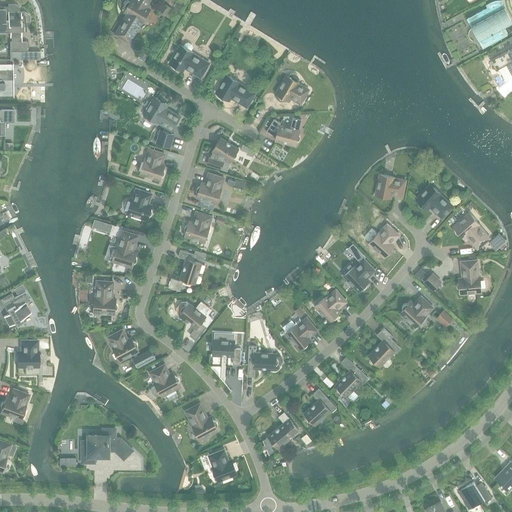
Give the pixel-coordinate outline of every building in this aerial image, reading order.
[(131,0),(130,1),(129,1),(129,2),(128,2),(127,2),(127,3),(126,4),(126,5),(125,6),(126,7),(126,8),(124,11),(128,13),(115,34),(129,42),(141,22),(142,22),(150,9),(149,8),(153,0),(131,0)] [(495,0),(493,1),(491,2),(486,4),(487,7),(467,18),(483,48),(507,35),(503,27),(511,21),(511,19),(504,5),(503,6),(502,0),(495,0)] [(8,2),(8,6),(0,6),(0,32),(10,32),(10,37),(11,37),(11,41),(10,41),(10,51),(27,51),(27,41),(19,41),(19,37),(21,37),(21,31),(23,31),(23,22),(29,23),(29,13),(26,12),(21,11),(19,11),(19,5),(15,2),(8,2)] [(171,8),(164,4),(160,10),(167,14),(171,8)] [(170,63),(173,64),(173,65),(173,66),(173,67),(174,67),(174,68),(175,68),(175,69),(176,69),(177,69),(178,69),(179,69),(180,69),(183,71),(185,67),(201,77),(209,63),(193,53),(193,52),(191,51),(192,50),(192,47),(192,45),(188,43),(185,43),(184,45),(183,46),(180,45),(170,63)] [(511,48),(490,60),(496,70),(506,65),(511,75),(511,48)] [(141,52),(138,58),(144,61),(147,55),(141,52)] [(3,80),(14,79),(13,70),(0,69),(0,91),(3,91),(3,80)] [(276,93),(279,95),(279,96),(279,98),(280,99),(282,99),(283,100),(284,100),(285,100),(286,99),(289,101),(291,98),(300,103),(309,90),(299,84),(299,83),(298,82),(299,79),(298,77),(297,75),(295,74),(294,74),(293,73),(291,73),(290,74),(289,76),(286,75),(276,93)] [(226,99),(229,100),(231,97),(247,107),(255,93),(239,83),(239,82),(226,75),(216,93),(219,94),(219,95),(219,96),(219,97),(220,97),(220,98),(221,98),(221,99),(222,99),(223,99),(224,99),(225,99),(226,99)] [(170,133),(172,130),(180,116),(166,108),(168,104),(155,97),(144,114),(157,122),(159,119),(167,124),(163,131),(160,130),(156,142),(170,147),(174,134),(170,133)] [(0,135),(5,135),(5,122),(14,122),(14,110),(0,109),(0,135)] [(274,119),(266,131),(276,137),(275,140),(296,145),(296,142),(297,142),(297,141),(298,141),(298,140),(299,140),(299,139),(300,139),(300,138),(300,137),(300,136),(300,135),(299,135),(299,134),(298,134),(299,130),(302,119),(293,117),(291,128),(280,125),(280,123),(274,119)] [(207,164),(221,168),(227,170),(230,162),(232,159),(233,159),(233,158),(234,158),(235,158),(235,157),(236,157),(236,156),(237,156),(237,155),(237,154),(237,153),(237,152),(236,152),(238,149),(220,138),(212,150),(214,151),(210,157),(209,157),(207,164)] [(243,144),(241,150),(246,151),(246,153),(252,156),(255,152),(243,144)] [(163,169),(164,165),(161,164),(164,154),(149,149),(145,159),(144,159),(140,173),(160,180),(161,177),(161,176),(162,176),(163,176),(163,175),(164,175),(164,174),(164,173),(165,173),(165,172),(165,171),(164,171),(164,170),(164,169),(163,169)] [(197,189),(197,191),(198,194),(197,197),(200,198),(198,204),(213,209),(215,202),(217,203),(221,189),(220,188),(224,178),(208,173),(205,184),(201,182),(200,186),(198,187),(197,189)] [(376,195),(379,195),(379,196),(380,197),(381,198),(382,198),(383,198),(384,198),(385,198),(386,198),(387,197),(390,198),(391,194),(402,196),(405,180),(394,178),(395,177),(380,174),(376,195)] [(416,199),(418,202),(418,203),(419,204),(419,205),(420,206),(421,207),(422,207),(423,207),(424,207),(425,207),(427,209),(430,207),(442,218),(453,206),(441,195),(441,194),(430,184),(416,199)] [(151,209),(152,205),(148,204),(151,193),(136,188),(133,199),(132,199),(127,213),(147,220),(148,216),(149,216),(150,216),(150,215),(151,215),(151,214),(151,213),(152,213),(152,212),(152,211),(152,210),(151,210),(151,209)] [(189,221),(188,224),(187,225),(186,225),(185,226),(185,227),(184,228),(184,229),(185,230),(185,231),(186,232),(185,235),(205,242),(209,227),(208,227),(212,216),(196,211),(193,222),(189,221)] [(453,226),(456,229),(455,230),(455,231),(455,232),(456,233),(456,234),(457,234),(457,235),(458,235),(459,235),(460,236),(461,235),(463,238),(466,235),(477,248),(489,238),(479,225),(479,224),(469,213),(453,226)] [(218,215),(216,221),(223,224),(225,218),(218,215)] [(94,220),(92,227),(103,231),(105,223),(94,220)] [(384,257),(386,254),(387,255),(388,254),(389,254),(390,254),(391,253),(391,252),(392,252),(392,251),(392,250),(392,249),(392,248),(394,246),(391,243),(399,235),(387,224),(379,232),(369,243),(384,257)] [(136,256),(135,256),(137,253),(133,251),(138,235),(123,230),(117,246),(112,261),(132,267),(133,264),(134,264),(134,263),(135,263),(135,262),(136,262),(136,261),(136,260),(137,260),(137,259),(137,258),(136,258),(136,257),(136,256)] [(501,236),(491,244),(496,249),(505,241),(501,236)] [(180,290),(183,279),(195,283),(195,282),(197,283),(199,282),(200,281),(201,278),(201,276),(200,275),(197,274),(201,263),(194,261),(195,258),(203,261),(206,253),(195,250),(194,254),(180,249),(178,256),(186,259),(180,280),(171,278),(168,287),(180,290)] [(367,284),(367,283),(369,281),(366,278),(375,270),(363,258),(355,266),(355,265),(344,276),(358,291),(361,289),(362,289),(363,289),(364,289),(364,288),(365,288),(365,287),(366,287),(366,286),(367,285),(367,284)] [(459,290),(460,290),(460,294),(481,292),(480,276),(479,276),(477,260),(461,261),(463,278),(459,278),(459,282),(458,283),(458,284),(457,284),(457,285),(457,286),(457,287),(458,288),(458,289),(459,289),(459,290)] [(432,273),(424,281),(433,290),(441,282),(432,273)] [(116,302),(115,302),(116,299),(112,298),(113,282),(97,281),(96,297),(95,297),(94,312),(115,314),(115,310),(116,310),(116,309),(117,309),(117,308),(117,307),(118,307),(118,306),(117,306),(117,305),(117,304),(117,303),(116,303),(116,302)] [(22,284),(14,288),(17,294),(25,289),(22,284)] [(335,319),(336,318),(337,317),(337,316),(337,315),(338,315),(337,314),(340,312),(338,309),(346,302),(336,289),(327,296),(315,305),(328,322),(331,319),(332,319),(333,320),(334,319),(335,319)] [(25,291),(5,303),(8,309),(7,309),(9,313),(3,316),(9,326),(15,323),(15,324),(23,320),(21,318),(31,313),(25,302),(30,300),(25,291)] [(410,301),(408,304),(407,304),(406,304),(405,304),(404,305),(403,306),(403,307),(402,308),(402,309),(402,310),(400,313),(415,327),(426,316),(423,314),(426,311),(428,312),(433,307),(421,296),(413,304),(410,301)] [(196,339),(206,326),(213,318),(207,314),(211,309),(200,301),(195,308),(189,303),(187,302),(181,302),(177,308),(177,313),(180,315),(196,328),(190,335),(196,339)] [(294,310),(300,316),(304,312),(299,306),(294,310)] [(453,318),(443,309),(436,318),(445,326),(453,318)] [(305,347),(306,347),(306,346),(307,346),(307,345),(307,344),(308,344),(308,343),(308,342),(310,340),(308,337),(317,330),(306,317),(298,324),(297,324),(285,333),(298,350),(301,347),(302,348),(303,348),(304,348),(304,347),(305,347)] [(380,366),(394,351),(395,352),(400,347),(391,338),(393,336),(383,327),(377,335),(383,341),(369,355),(380,366)] [(133,340),(131,337),(128,339),(122,329),(108,337),(113,347),(120,361),(133,354),(135,357),(133,358),(137,367),(155,358),(151,349),(138,356),(136,352),(138,351),(137,348),(137,347),(137,346),(137,345),(137,344),(137,343),(137,342),(136,342),(136,341),(135,341),(134,341),(134,340),(133,340)] [(214,339),(213,355),(233,356),(233,364),(240,365),(241,348),(234,348),(235,341),(214,339)] [(21,351),(18,351),(18,367),(39,366),(39,364),(41,364),(42,363),(42,362),(43,362),(43,361),(43,360),(43,359),(43,358),(43,357),(43,356),(42,356),(42,355),(41,354),(38,354),(38,351),(38,340),(21,340),(21,351)] [(247,376),(254,376),(255,368),(275,369),(276,354),(255,352),(255,346),(249,346),(247,376)] [(343,393),(344,393),(346,396),(361,381),(363,383),(368,378),(346,356),(341,362),(350,371),(336,385),(338,388),(338,389),(338,390),(338,391),(339,391),(339,392),(340,393),(341,393),(342,393),(343,393)] [(125,360),(128,366),(134,363),(131,357),(125,360)] [(180,386),(178,383),(179,383),(179,382),(179,381),(179,380),(179,379),(179,378),(178,378),(178,377),(177,377),(177,376),(176,376),(175,376),(175,375),(173,372),(170,374),(164,364),(150,372),(155,382),(154,382),(156,385),(152,387),(151,389),(152,392),(154,395),(156,395),(160,393),(162,396),(180,386)] [(314,424),(330,410),(331,412),(336,407),(318,388),(313,393),(319,399),(304,413),(314,424)] [(1,412),(20,419),(25,405),(29,394),(13,389),(10,399),(6,398),(1,412)] [(389,395),(385,399),(386,400),(390,403),(394,400),(389,395)] [(213,419),(211,416),(208,418),(200,403),(185,411),(193,426),(200,440),(218,430),(217,427),(217,426),(217,425),(217,424),(217,423),(217,422),(216,422),(216,421),(215,420),(214,420),(213,420),(213,419)] [(268,436),(263,441),(269,454),(278,448),(294,435),(294,434),(299,430),(284,412),(278,416),(284,423),(268,436)] [(124,458),(132,450),(120,438),(115,438),(115,429),(103,429),(103,435),(88,435),(88,441),(82,441),(82,462),(94,462),(94,456),(109,456),(109,450),(115,450),(124,458)] [(306,433),(301,437),(306,444),(312,439),(306,433)] [(12,455),(15,446),(0,440),(0,471),(1,472),(6,458),(5,457),(7,453),(12,455)] [(212,467),(214,470),(213,470),(213,471),(213,472),(212,473),(212,474),(213,474),(212,474),(213,474),(213,475),(213,476),(214,476),(214,477),(215,477),(215,478),(216,478),(218,481),(237,474),(232,459),(228,461),(224,449),(209,455),(213,467),(212,467)] [(511,462),(495,478),(508,491),(511,486),(511,462)] [(474,481),(459,490),(470,506),(476,502),(477,504),(484,500),(486,502),(492,498),(483,484),(477,487),(474,481)] [(450,503),(455,502),(452,492),(447,494),(450,503)] [(445,511),(440,501),(426,509),(427,511),(453,511),(450,511),(445,511)]
